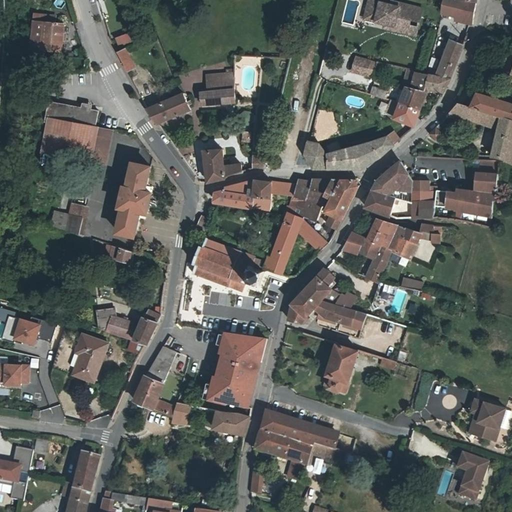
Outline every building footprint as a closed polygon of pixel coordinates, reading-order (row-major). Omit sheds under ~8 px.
[(385,25),(396,27),(395,31),(414,35),(416,26),(411,25),(413,20),(421,22),(424,4),(406,0),(400,0),(399,6),(391,4),(391,1),(385,0),(368,0),(366,13),(378,15),(376,23),(385,25)] [(478,2),(468,0),(445,0),(443,10),(456,13),(455,16),(474,21),(475,19),(478,2)] [(364,20),(376,23),(378,15),(366,13),(364,20)] [(49,21),(60,22),(61,16),(40,14),(37,47),(46,48),(49,21)] [(69,23),(60,22),(49,21),(46,48),(67,50),(69,23)] [(114,37),(117,46),(132,41),(128,32),(114,37)] [(439,70),(438,75),(452,79),(455,74),(463,54),(466,46),(452,39),(441,71),(439,70)] [(119,53),(130,72),(138,67),(127,48),(119,53)] [(358,56),(353,71),(368,75),(372,60),(358,56)] [(397,66),(379,62),(377,67),(376,73),(394,76),(397,66)] [(420,71),(412,69),(410,76),(418,78),(420,71)] [(414,88),(427,91),(428,89),(433,74),(420,71),(418,78),(414,88)] [(414,88),(418,78),(410,76),(404,74),(402,85),(408,87),(414,88)] [(445,93),(452,79),(438,75),(433,74),(428,89),(445,93)] [(209,83),(210,94),(235,91),(234,80),(209,83)] [(369,94),(382,96),(384,89),(371,86),(369,94)] [(402,103),(421,108),(427,91),(414,88),(408,87),(402,103)] [(210,94),(202,95),(204,106),(240,103),(241,91),(235,91),(210,94)] [(508,118),(511,118),(511,100),(486,93),(479,109),(494,113),(508,118)] [(159,125),(192,111),(184,94),(149,110),(159,125)] [(50,114),(94,125),(95,123),(97,110),(52,102),(50,114)] [(415,125),(421,108),(402,103),(397,118),(415,125)] [(490,126),(494,113),(479,109),(463,104),(452,115),(490,126)] [(244,124),(253,124),(253,111),(244,111),(244,124)] [(508,118),(494,113),(490,126),(505,130),(508,118)] [(42,151),(91,162),(98,129),(98,127),(94,125),(50,114),(42,151)] [(511,118),(508,118),(505,130),(497,159),(502,160),(506,160),(511,164),(511,118)] [(435,140),(442,132),(434,126),(427,134),(435,140)] [(98,129),(91,162),(105,165),(112,132),(98,129)] [(402,132),(384,142),(388,149),(405,136),(402,132)] [(352,171),(388,149),(384,142),(353,147),(333,154),(332,171),(352,171)] [(332,171),(333,154),(320,144),(311,143),(307,159),(315,165),(320,170),(332,171)] [(245,174),(242,166),(225,167),(224,150),(207,151),(209,184),(209,185),(212,184),(227,180),(226,178),(245,174)] [(267,160),(255,162),(256,172),(265,171),(267,160)] [(498,189),(499,161),(483,160),(483,170),(480,170),(479,189),(490,189),(498,189)] [(122,208),(117,233),(135,236),(141,211),(148,213),(152,191),(146,190),(152,166),(132,163),(127,186),(123,185),(118,207),(122,208)] [(381,181),(375,194),(398,199),(414,202),(423,203),(438,203),(439,191),(436,191),(429,191),(415,190),(415,181),(403,165),(390,174),(381,181)] [(299,182),(296,197),(307,202),(329,211),(339,181),(299,182)] [(349,181),(339,181),(329,211),(307,202),(305,219),(320,222),(323,214),(335,219),(330,230),(339,234),(343,228),(364,187),(364,185),(363,182),(361,181),(358,181),(349,181)] [(430,181),(415,181),(415,190),(429,191),(430,185),(430,181)] [(273,194),(295,197),(296,197),(299,182),(274,182),(254,182),(238,187),(238,186),(225,189),(226,192),(214,196),(213,202),(271,211),(273,194)] [(493,193),(490,193),(479,193),(466,192),(466,195),(458,193),(439,191),(438,203),(436,220),(444,221),(489,228),(491,220),(493,193)] [(398,199),(375,194),(369,209),(394,218),(398,199)] [(296,197),(295,197),(293,205),(289,204),(286,213),(289,215),(304,221),(305,219),(307,202),(296,197)] [(50,224),(76,231),(82,204),(69,201),(66,212),(54,208),(50,224)] [(414,202),(412,219),(421,220),(423,203),(414,202)] [(423,203),(421,220),(436,220),(438,203),(423,203)] [(299,234),(304,221),(289,215),(288,218),(276,248),(274,248),(273,251),(275,253),(273,261),(270,259),(267,270),(283,277),(299,234)] [(199,227),(208,232),(210,220),(204,217),(199,227)] [(385,247),(391,251),(398,237),(402,238),(406,230),(378,220),(367,240),(384,248),(385,247)] [(330,245),(304,221),(299,234),(321,254),(330,245)] [(422,235),(420,239),(433,242),(438,226),(427,225),(422,235)] [(406,230),(402,238),(418,244),(420,239),(422,235),(411,231),(406,230)] [(364,244),(363,249),(378,259),(376,264),(387,268),(394,254),(395,252),(391,251),(385,247),(384,248),(367,240),(352,233),(348,241),(364,244)] [(411,261),(418,244),(402,238),(398,237),(391,251),(395,252),(394,254),(411,261)] [(344,249),(363,249),(364,244),(348,241),(344,249)] [(110,251),(118,254),(120,247),(112,244),(110,251)] [(197,265),(194,274),(197,275),(226,286),(238,291),(243,280),(253,284),(254,284),(259,273),(253,271),(256,264),(205,245),(202,251),(198,250),(193,263),(197,265)] [(131,250),(120,247),(118,254),(117,257),(128,260),(131,250)] [(380,283),(387,268),(376,264),(373,271),(369,280),(380,283)] [(308,291),(305,294),(329,302),(363,313),(367,314),(371,303),(373,303),(375,296),(357,292),(355,298),(337,293),(337,291),(335,291),(331,288),(338,278),(327,269),(308,291)] [(400,283),(421,290),(423,282),(403,275),(400,283)] [(304,325),(319,309),(329,302),(305,294),(295,307),(291,321),(304,325)] [(363,313),(329,302),(319,309),(330,318),(359,326),(363,313)] [(57,324),(12,310),(3,339),(15,343),(16,342),(17,338),(24,340),(35,344),(37,338),(52,342),(57,324)] [(367,314),(363,313),(359,326),(370,330),(374,316),(367,314)] [(107,331),(146,344),(149,345),(156,331),(158,323),(159,321),(144,316),(142,317),(140,323),(113,316),(107,331)] [(267,339),(226,332),(209,399),(228,404),(236,404),(249,407),(267,339)] [(72,370),(71,375),(92,382),(105,344),(78,336),(68,368),(72,370)] [(361,350),(339,343),(329,375),(334,377),(330,387),(341,392),(345,381),(350,383),(361,350)] [(135,403),(153,410),(163,385),(171,364),(177,353),(163,347),(162,349),(135,403)] [(397,363),(365,352),(363,360),(380,365),(380,364),(395,370),(397,363)] [(30,366),(0,364),(0,381),(6,382),(6,384),(22,385),(22,383),(29,383),(30,366)] [(334,377),(329,375),(325,385),(330,387),(334,377)] [(472,412),(477,414),(479,415),(476,422),(480,423),(477,434),(496,441),(507,409),(477,399),(472,412)] [(157,411),(167,415),(170,407),(159,404),(157,411)] [(192,407),(184,406),(178,404),(177,409),(175,418),(188,424),(192,407)] [(177,409),(170,407),(167,415),(175,418),(177,409)] [(269,411),(265,429),(294,438),(315,444),(316,441),(337,448),(341,433),(269,411)] [(247,434),(250,417),(241,416),(220,412),(217,428),(247,434)] [(471,432),(477,434),(480,423),(476,422),(479,415),(477,414),(471,432)] [(288,458),(294,438),(265,429),(260,445),(258,450),(288,458)] [(356,438),(341,433),(337,448),(349,452),(352,452),(356,438)] [(37,438),(35,451),(49,453),(51,441),(37,438)] [(313,452),(315,444),(294,438),(288,458),(308,464),(309,464),(313,452)] [(337,448),(316,441),(315,444),(313,452),(346,462),(349,452),(337,448)] [(11,498),(24,501),(27,484),(18,482),(20,472),(29,474),(34,450),(17,447),(13,465),(8,464),(7,467),(0,465),(0,483),(14,486),(11,498)] [(82,451),(74,482),(73,486),(90,490),(93,477),(98,455),(82,451)] [(464,454),(459,467),(468,471),(459,496),(475,501),(489,463),(464,454)] [(320,474),(322,459),(314,458),(312,473),(320,474)] [(253,489),(262,490),(265,468),(255,467),(253,489)] [(436,494),(445,497),(453,473),(444,470),(436,494)] [(18,482),(27,484),(29,474),(20,472),(18,482)] [(424,476),(413,473),(410,484),(421,487),(424,476)] [(60,493),(71,495),(73,486),(74,482),(64,480),(60,493)] [(84,511),(90,490),(73,486),(71,495),(66,511),(84,511)] [(110,511),(113,501),(134,504),(138,504),(139,497),(107,493),(103,511),(110,511)] [(172,502),(139,497),(138,504),(144,505),(143,511),(146,511),(147,505),(171,509),(172,502)]
